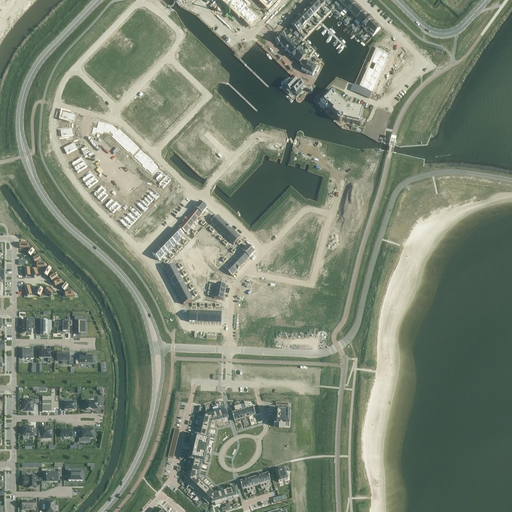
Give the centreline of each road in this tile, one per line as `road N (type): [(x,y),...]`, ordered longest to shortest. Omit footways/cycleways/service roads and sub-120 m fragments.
road 1 (unclassified): [(338,346),(354,329),(392,198),(405,182),(453,171),(511,180)]
road 2 (secondary): [(29,168),(48,203),(139,301)]
road 3 (residential): [(74,68),(142,1),(181,33),(167,56)]
road 4 (secondary): [(97,0),(34,68),(21,102),(20,139)]
road 5 (residential): [(55,105),(50,121),(61,162),(125,236)]
road 6 (residential): [(179,487),(170,480),(194,382),(228,383)]
road 7 (residential): [(151,155),(208,95),(167,56)]
road 8 (residential): [(139,249),(185,328),(229,329)]
road 9 (secondary): [(154,405),(144,445),(101,511)]
